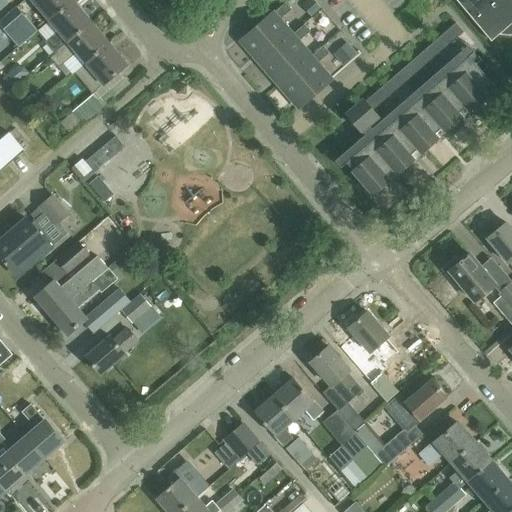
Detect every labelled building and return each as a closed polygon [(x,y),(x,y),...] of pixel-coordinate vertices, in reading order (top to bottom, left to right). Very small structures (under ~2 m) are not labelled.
[(33,0),(50,21),(73,2),(71,0),(33,0)] [(511,0),(456,0),(491,41),(499,34),(511,35),(511,0)] [(73,2),(50,21),(60,32),(46,43),(46,42),(28,58),(37,70),(50,59),(49,58),(90,23),(73,2)] [(260,63),(292,35),(279,20),(291,10),(285,3),(273,13),(241,41),(260,63)] [(0,22),(0,27),(18,48),(36,32),(16,8),(0,22)] [(71,59),(79,68),(86,62),(108,44),(90,23),(49,58),(50,59),(59,69),(71,59)] [(373,111),(464,32),(456,23),(365,102),(364,100),(347,115),(361,131),(378,116),(373,111)] [(304,25),(292,35),(260,63),(279,85),(311,57),(298,42),(310,31),(304,25)] [(342,67),(356,55),(346,43),(332,55),(342,67)] [(126,65),(108,44),(86,62),(104,84),(126,65)] [(299,108),(331,80),(317,64),(329,53),(323,46),(311,57),(279,85),(299,108)] [(482,93),(493,84),(469,56),(346,162),(374,195),(389,181),(385,177),(394,169),(398,174),(413,160),(409,156),(418,148),(422,153),(437,139),(434,135),(443,127),(446,132),(462,118),(458,114),(467,106),(471,111),(486,97),(482,93)] [(82,125),(106,105),(96,93),(72,114),(82,125)] [(160,112),(183,140),(205,122),(182,94),(160,112)] [(0,171),(24,151),(9,133),(0,140),(0,171)] [(125,147),(116,136),(85,161),(94,172),(125,147)] [(84,175),(91,169),(82,158),(75,164),(84,175)] [(53,198),(40,208),(55,227),(68,217),(53,198)] [(18,276),(52,247),(30,221),(19,229),(17,226),(9,233),(5,228),(0,232),(0,256),(4,262),(6,265),(8,264),(18,276)] [(511,264),(511,230),(506,223),(487,238),(508,263),(510,262),(511,264)] [(325,259),(317,247),(307,253),(301,243),(281,254),(294,277),(325,259)] [(66,274),(88,257),(78,245),(57,262),(66,274)] [(455,260),(443,270),(456,286),(459,283),(475,301),(495,284),(468,254),(458,263),(455,260)] [(51,316),(90,283),(107,268),(97,256),(60,288),(54,280),(34,297),(51,316)] [(67,335),(83,322),(86,319),(77,309),(98,291),(101,294),(117,280),(108,269),(91,284),(90,283),(51,316),(67,335)] [(511,308),(511,283),(499,294),(511,308)] [(100,305),(111,318),(129,302),(119,290),(100,305)] [(141,293),(122,309),(133,322),(151,306),(141,293)] [(384,364),(386,362),(398,352),(386,338),(388,336),(367,312),(349,328),(359,339),(353,344),(364,357),(357,363),(355,364),(371,382),(387,368),(384,364)] [(124,352),(137,341),(127,329),(113,341),(109,337),(86,357),(100,374),(125,353),(124,352)] [(362,390),(360,388),(347,374),(350,371),(328,346),(310,362),(331,386),(324,392),(349,422),(358,414),(348,403),(362,390)] [(294,379),(274,396),(294,418),(305,409),(313,418),(313,419),(322,411),(294,379)] [(394,396),(379,379),(372,385),(387,403),(394,396)] [(386,409),(401,426),(402,425),(406,430),(413,423),(415,425),(447,398),(431,379),(406,401),(402,396),(386,409)] [(283,444),(291,454),(302,445),(294,436),(292,437),(291,437),(283,428),(294,418),(274,396),(255,412),(283,444)] [(36,428),(25,437),(44,458),(63,441),(45,420),(44,421),(31,405),(22,412),(36,428)] [(444,453),(452,461),(474,442),(457,422),(420,454),(429,466),(444,453)] [(240,457),(258,442),(243,424),(225,439),(240,457)] [(366,477),(382,464),(375,456),(353,430),(338,443),(366,477)] [(25,437),(7,453),(25,474),(44,458),(25,437)] [(375,456),(382,464),(385,467),(405,450),(395,439),(375,456)] [(474,442),(452,461),(461,472),(452,479),(460,488),(468,481),(491,461),(474,442)] [(191,470),(210,487),(232,463),(213,446),(191,470)] [(25,474),(7,453),(3,449),(0,451),(0,483),(6,491),(25,474)] [(478,492),(485,500),(508,480),(491,461),(468,481),(471,484),(464,491),(470,498),(478,492)] [(177,511),(196,497),(188,488),(198,480),(189,470),(157,498),(169,511),(177,511)] [(509,511),(511,510),(511,485),(508,480),(485,500),(492,508),(487,511),(509,511)] [(451,508),(465,496),(453,481),(439,494),(451,508)] [(223,497),(233,509),(242,501),(232,489),(223,497)] [(43,491),(21,500),(26,511),(50,511),(52,511),(43,491)] [(446,511),(451,508),(439,494),(425,506),(430,511),(446,511)] [(220,511),(228,511),(233,509),(223,497),(214,505),(211,501),(204,507),(196,497),(177,511),(216,511),(219,510),(220,511)]
